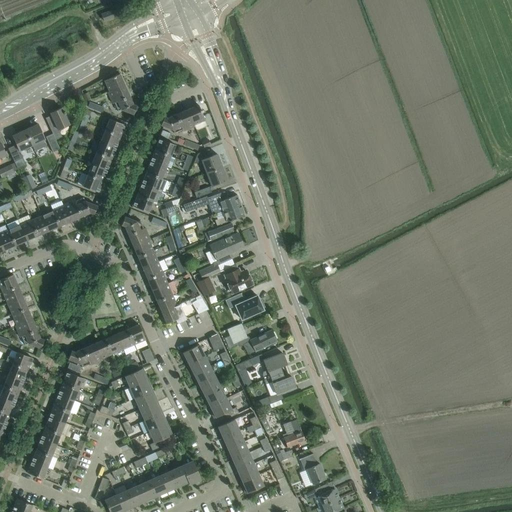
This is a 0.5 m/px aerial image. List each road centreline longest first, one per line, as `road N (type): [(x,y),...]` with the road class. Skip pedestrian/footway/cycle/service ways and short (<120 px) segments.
road 1 (tertiary): [(382,511),(187,9)]
road 2 (residential): [(173,510),(211,494),(217,473),(124,272),(70,246),(0,271)]
road 3 (tertiary): [(187,9),(0,113)]
